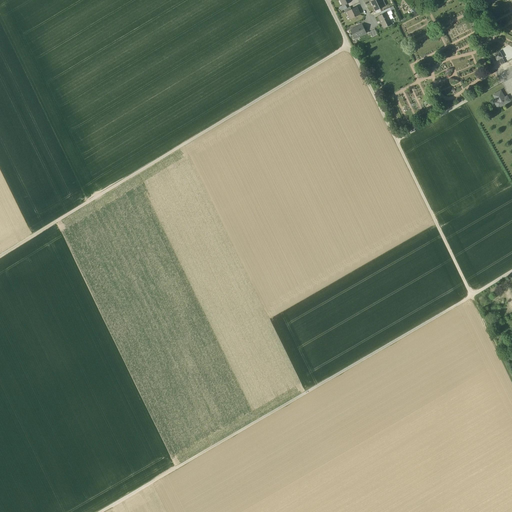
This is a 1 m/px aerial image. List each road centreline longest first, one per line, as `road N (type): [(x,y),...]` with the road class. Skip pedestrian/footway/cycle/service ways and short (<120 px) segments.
road 1 (track): [(504,275),(100,511)]
road 2 (unclassified): [(0,255),(349,45)]
road 3 (track): [(326,0),(471,296)]
road 4 (residential): [(511,75),(395,140)]
